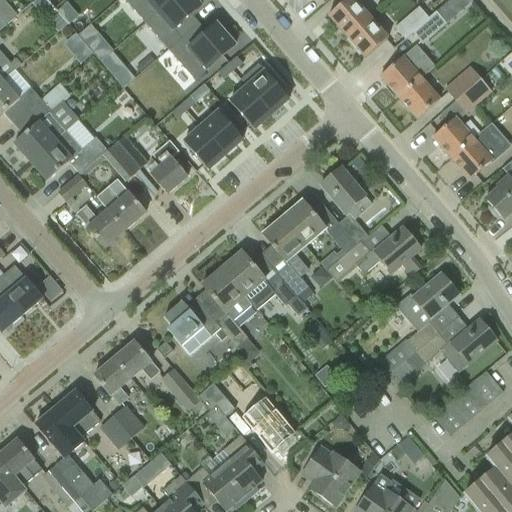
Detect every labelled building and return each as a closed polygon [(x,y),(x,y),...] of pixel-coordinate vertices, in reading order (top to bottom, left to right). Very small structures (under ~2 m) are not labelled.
[(16,18),(0,0),(0,18),(7,26),(16,18)] [(35,0),(31,5),(43,19),(53,10),(44,0),(35,0)] [(140,0),(160,22),(184,0),(140,0)] [(184,0),(160,22),(185,49),(201,34),(194,25),(204,16),(200,11),(203,8),(195,0),(184,0)] [(327,18),(345,39),(368,19),(351,0),(347,0),(342,5),(327,18)] [(436,13),(446,25),(453,19),(443,7),(436,13)] [(428,21),(427,20),(418,9),(394,29),(404,42),(412,36),(411,35),(428,21)] [(411,35),(412,36),(419,44),(421,47),(446,25),(436,13),(427,20),(428,21),(411,35)] [(187,96),(203,83),(148,17),(121,39),(153,79),(145,86),(162,106),(182,89),(187,96)] [(386,41),(368,19),(345,39),(364,61),(379,47),(386,41)] [(86,47),(98,37),(89,27),(77,37),(86,47)] [(201,34),(185,49),(210,76),(237,51),(235,49),(238,47),(227,35),(224,37),(220,32),(209,42),(201,34)] [(86,47),(74,57),(81,66),(93,56),(86,47)] [(398,100),(420,80),(434,69),(416,47),(380,79),(398,100)] [(0,83),(2,82),(20,66),(15,61),(10,65),(0,54),(0,83)] [(236,59),(227,67),(233,74),(242,66),(236,59)] [(227,67),(218,75),(224,81),(233,74),(227,67)] [(266,69),(249,84),(274,112),(291,96),(266,69)] [(456,103),(479,82),(469,69),(444,90),(456,103)] [(134,81),(127,74),(116,83),(122,91),(134,81)] [(416,121),(431,108),(439,102),(420,80),(398,100),(416,121)] [(2,82),(0,83),(0,117),(2,116),(12,127),(41,102),(30,89),(18,99),(2,82)] [(479,82),(456,103),(466,115),(490,95),(479,82)] [(249,84),(232,100),(257,127),(274,112),(249,84)] [(13,146),(29,164),(54,142),(75,123),(60,106),(70,97),(60,85),(41,102),(12,127),(22,138),(13,146)] [(190,99),(180,107),(186,113),(195,106),(190,99)] [(180,107),(172,115),(177,121),(186,113),(180,107)] [(217,116),(200,132),(225,159),(242,144),(217,116)] [(432,139),(450,160),(473,141),(454,120),(432,139)] [(200,132),(183,148),(208,175),(225,159),(200,132)] [(54,142),(29,164),(46,184),(61,171),(68,164),(72,162),(82,152),(65,133),(54,142)] [(482,133),(473,141),(450,160),(469,182),(484,169),(501,155),(482,133)] [(112,148),(134,174),(146,164),(124,138),(112,148)] [(72,162),(68,164),(79,176),(102,156),(106,153),(95,141),(82,152),(72,162)] [(149,176),(166,197),(187,180),(170,160),(178,154),(168,143),(152,157),(160,167),(149,176)] [(134,174),(112,148),(106,153),(102,156),(124,183),(134,174)] [(498,189),(485,201),(503,222),(511,214),(511,162),(501,171),(506,177),(495,187),(498,189)] [(357,248),(363,243),(362,242),(367,238),(354,222),(371,208),(364,199),(365,198),(341,170),(320,188),(345,219),(338,225),(357,248)] [(77,177),(57,194),(65,203),(85,187),(77,177)] [(107,212),(124,233),(145,215),(127,195),(126,195),(116,183),(107,191),(96,199),(107,212)] [(281,220),(304,247),(324,230),(302,203),(281,220)] [(124,233),(107,212),(96,221),(85,209),(76,217),(87,230),(86,230),(104,251),(124,233)] [(276,275),(296,298),(301,304),(312,295),(298,280),(307,272),(292,256),(304,247),(281,220),(262,237),(276,253),(265,262),(276,275)] [(321,268),(326,274),(338,264),(357,248),(338,225),(327,235),(340,251),(321,268)] [(357,248),(338,264),(326,274),(336,285),(356,269),(362,278),(381,262),(392,275),(420,251),(402,230),(374,254),(370,252),(363,243),(357,248)] [(296,298),(276,275),(266,283),(241,254),(221,271),(243,297),(252,307),(253,309),(272,293),(285,308),(286,307),(296,298)] [(0,280),(0,293),(3,297),(21,319),(42,301),(25,281),(14,268),(5,276),(0,280)] [(252,307),(243,297),(221,271),(201,287),(227,319),(217,327),(226,337),(236,349),(242,358),(251,351),(244,342),(247,340),(233,323),(252,307)] [(430,321),(458,298),(440,276),(412,299),(410,297),(407,300),(406,299),(396,307),(416,334),(390,355),(399,365),(403,362),(405,364),(438,337),(428,325),(431,323),(430,321)] [(49,278),(37,289),(49,302),(61,291),(49,278)] [(0,334),(1,336),(21,319),(3,297),(0,299),(0,334)] [(296,298),(286,307),(297,319),(307,311),(301,304),(296,298)] [(167,332),(180,347),(181,348),(188,356),(210,338),(210,339),(214,336),(219,342),(226,337),(217,327),(212,321),(202,329),(182,304),(163,319),(171,329),(167,332)] [(439,353),(457,376),(468,367),(481,357),(496,344),(478,322),(450,345),(449,343),(445,347),(438,337),(405,364),(412,374),(439,353)] [(323,334),(313,342),(321,351),(331,343),(323,334)] [(134,344),(113,361),(130,381),(142,371),(150,381),(158,374),(149,363),(146,359),(134,344)] [(163,361),(172,353),(165,344),(156,352),(163,361)] [(93,378),(106,393),(109,397),(111,395),(120,406),(127,399),(119,389),(130,381),(113,361),(93,378)] [(332,393),(345,383),(334,369),(321,379),(332,393)] [(198,404),(199,403),(173,371),(161,382),(187,413),(188,411),(193,416),(202,408),(198,404)] [(485,374),(432,418),(450,439),(502,395),(485,374)] [(91,412),(88,408),(75,393),(55,410),(80,439),(91,430),(99,423),(90,413),(91,412)] [(259,395),(233,416),(264,453),(290,432),(259,395)] [(112,419),(130,441),(144,429),(126,407),(112,419)] [(66,457),(83,443),(80,439),(55,410),(35,427),(63,460),(54,468),(79,498),(92,488),(66,457)] [(206,425),(224,447),(242,433),(224,411),(206,425)] [(117,452),(130,441),(112,419),(99,430),(117,452)] [(511,511),(511,419),(507,424),(511,429),(511,438),(485,461),(494,472),(463,498),(474,511),(511,511)] [(230,463),(220,471),(246,503),(258,493),(255,489),(261,484),(248,469),(258,460),(246,445),(240,438),(222,453),(230,463)] [(406,438),(396,446),(413,466),(423,458),(406,438)] [(0,455),(0,464),(20,489),(32,479),(40,472),(32,463),(33,462),(29,457),(16,442),(0,455)] [(335,510),(346,493),(358,476),(360,474),(332,455),(331,457),(320,449),(312,461),(301,477),(318,489),(314,495),(335,510)] [(360,474),(358,476),(366,482),(379,462),(378,461),(373,455),(360,474)] [(143,490),(170,468),(160,456),(133,478),(143,490)] [(0,503),(1,505),(4,509),(6,508),(24,493),(20,489),(0,464),(0,503)] [(68,511),(90,511),(53,468),(40,479),(68,511)] [(198,500),(198,501),(202,507),(213,499),(224,511),(227,511),(232,509),(234,511),(246,503),(220,471),(210,479),(202,470),(185,484),(185,485),(198,500)] [(170,502),(160,511),(161,511),(191,511),(188,509),(198,501),(198,500),(185,485),(185,484),(180,478),(162,493),(170,502)] [(432,501),(447,511),(449,511),(459,499),(444,483),(432,501)] [(411,511),(412,511),(385,492),(384,494),(373,487),(365,498),(354,511),(411,511)]
